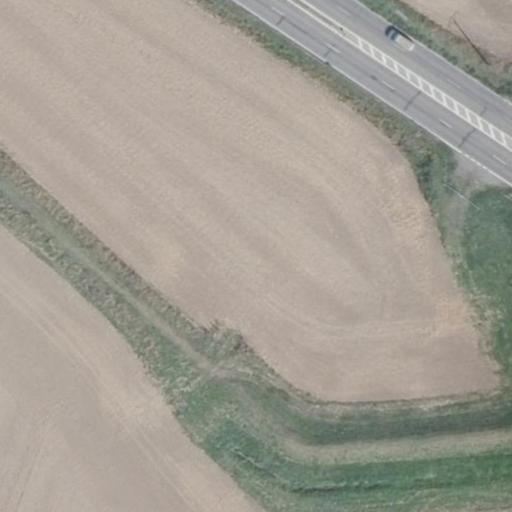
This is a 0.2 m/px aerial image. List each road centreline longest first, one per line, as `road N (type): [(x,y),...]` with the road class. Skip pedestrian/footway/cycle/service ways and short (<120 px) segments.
road 1 (track): [(0,184),(209,370),(249,379),(304,429),(511,410)]
road 2 (primary): [(256,0),(511,170)]
road 3 (primary): [(511,122),(328,0)]
